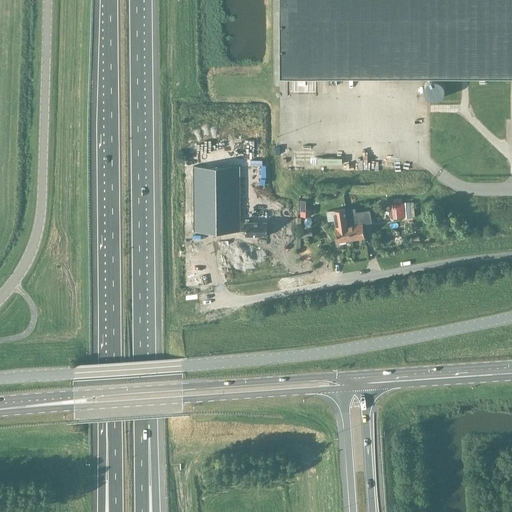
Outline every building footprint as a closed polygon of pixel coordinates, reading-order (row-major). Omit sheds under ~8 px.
[(511,0),(279,0),(279,77),(511,76),(511,0)] [(433,100),(434,100),(436,100),(437,100),(439,99),(440,98),(441,97),(442,96),(443,95),(444,94),(444,92),(444,90),(444,88),(444,87),(443,85),(442,85),(441,83),(440,82),(439,81),(437,81),(436,81),(435,81),(434,81),(432,81),(431,81),(430,82),(428,83),(427,83),(426,85),(426,86),(425,88),(425,90),(425,92),(425,94),(426,95),(426,96),(427,97),(428,98),(430,99),(431,100),(433,100)] [(389,169),(389,153),(377,153),(377,164),(383,164),(383,169),(389,169)] [(194,233),(239,232),(239,231),(244,231),(244,237),(268,237),(267,221),(249,222),(249,219),(245,219),(240,219),(239,167),(193,168),(194,233)] [(300,200),(300,216),(311,216),(311,200),(300,200)] [(394,205),(393,205),(394,219),(404,218),(402,204),(394,205)] [(351,240),(348,225),(345,208),(332,210),(336,228),(334,228),(337,242),(351,240)] [(349,225),(348,225),(351,240),(364,237),(362,224),(371,223),(369,210),(355,212),(355,208),(347,209),(349,225)] [(301,231),(302,238),(312,236),(311,229),(301,231)]
